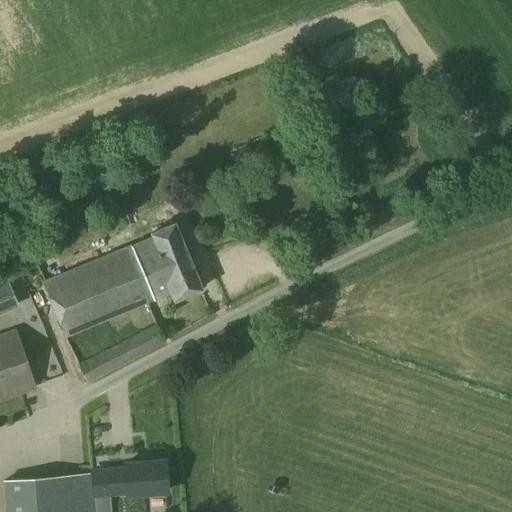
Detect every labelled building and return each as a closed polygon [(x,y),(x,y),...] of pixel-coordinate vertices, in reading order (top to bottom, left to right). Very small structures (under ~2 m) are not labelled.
[(134,244),(66,270),(60,258),(40,266),(45,278),(43,279),(44,287),(65,338),(154,301),(176,293),(179,299),(201,289),(173,224),(151,233),(152,236),(134,244)] [(7,276),(0,278),(0,314),(19,306),(7,276)] [(165,343),(157,324),(78,363),(87,382),(165,343)] [(0,402),(37,389),(16,329),(0,334),(0,402)] [(165,460),(124,463),(124,460),(98,463),(99,473),(93,474),(93,472),(2,480),(4,511),(95,511),(94,497),(127,494),(127,496),(168,493),(165,460)]
